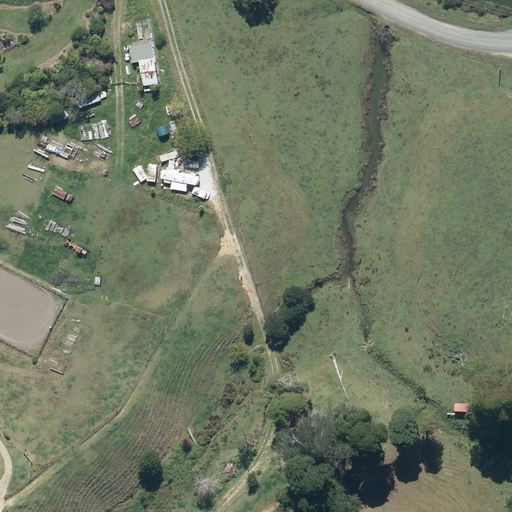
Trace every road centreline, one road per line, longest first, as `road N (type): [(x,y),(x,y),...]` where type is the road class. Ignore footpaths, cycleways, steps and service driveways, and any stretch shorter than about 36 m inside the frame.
road 1 (track): [(222,511),(273,436),(274,375),(160,0)]
road 2 (track): [(123,0),(115,56),(124,104),(118,191)]
road 3 (tertiary): [(379,0),(456,32),(511,40)]
